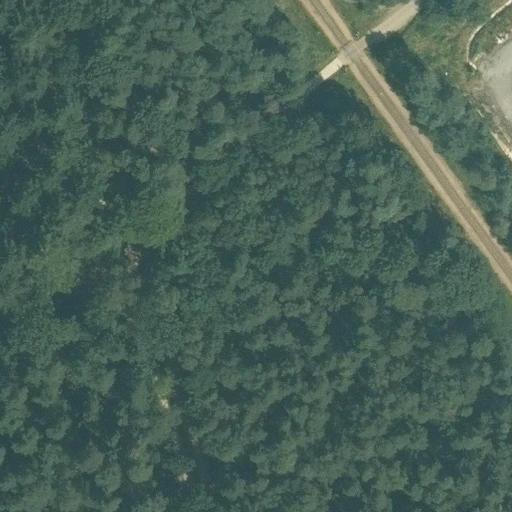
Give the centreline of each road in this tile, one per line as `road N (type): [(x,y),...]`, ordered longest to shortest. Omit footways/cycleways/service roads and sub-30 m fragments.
road 1 (track): [(220,511),(127,235)]
road 2 (track): [(127,235),(351,54)]
road 3 (track): [(127,235),(57,0)]
